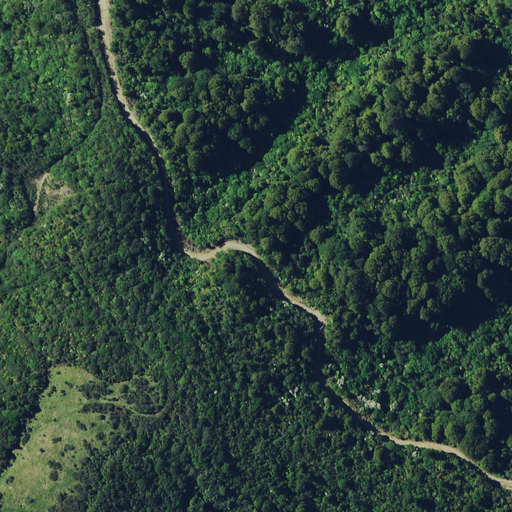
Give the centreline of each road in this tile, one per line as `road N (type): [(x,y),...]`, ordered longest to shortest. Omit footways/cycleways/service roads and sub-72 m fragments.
road 1 (track): [(101,0),(107,69),(160,161),(176,243),(187,251),(228,241),(250,249),(272,289),(313,314),(325,389),(376,430),(459,452),(511,482)]
road 2 (track): [(0,475),(62,409),(136,417),(164,400),(156,367),(95,316),(50,284),(0,275)]
road 3 (track): [(0,259),(30,203),(32,177),(98,108),(97,70),(82,26),(99,19)]
